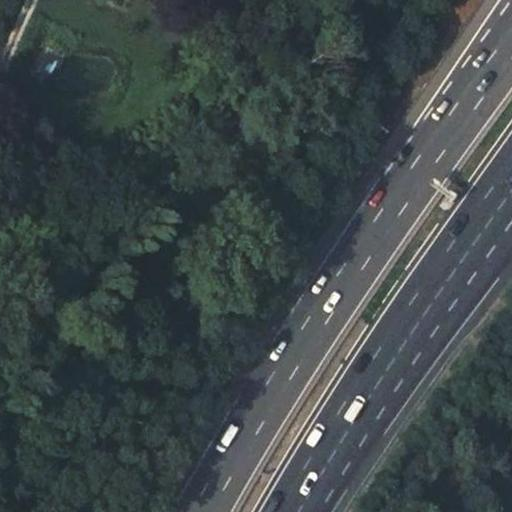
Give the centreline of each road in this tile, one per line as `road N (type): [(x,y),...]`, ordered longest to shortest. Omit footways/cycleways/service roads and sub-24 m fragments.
road 1 (trunk): [(511,34),(348,265),(196,511)]
road 2 (trunk): [(299,511),(511,203)]
